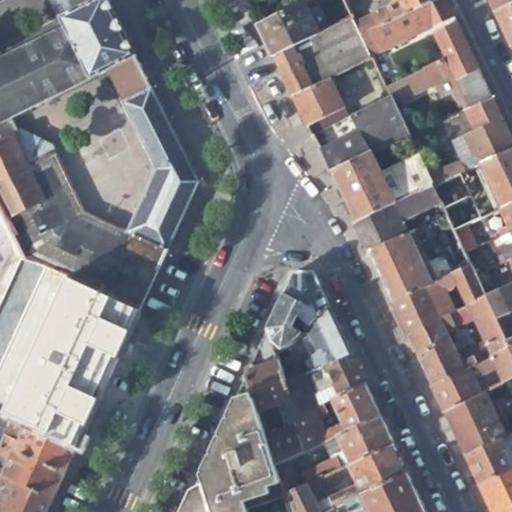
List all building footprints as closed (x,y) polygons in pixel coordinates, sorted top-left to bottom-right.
[(0,120),(104,70),(132,57),(133,56),(114,18),(105,0),(94,0),(57,18),(62,28),(0,57),(0,120)] [(389,10),(353,27),(359,40),(369,35),(439,0),(390,0),(392,3),(389,10)] [(446,7),(441,0),(439,0),(369,35),(377,51),(379,56),(451,18),(446,7)] [(511,9),(511,0),(486,0),(488,4),(495,17),(511,9)] [(300,7),(255,29),(261,41),(270,59),(315,38),(300,7)] [(511,9),(495,17),(503,35),(511,50),(511,49),(511,9)] [(315,38),(270,59),(280,78),(291,100),(327,82),(369,61),(367,56),(359,40),(353,27),(350,21),(315,38)] [(451,79),(465,111),(489,99),(475,68),(454,25),(432,36),(443,61),(383,90),(388,101),(398,123),(436,104),(429,90),(451,79)] [(367,56),(377,51),(369,35),(359,40),(367,56)] [(342,112),(327,82),(291,100),(300,119),(305,129),(342,112)] [(153,169),(123,232),(165,251),(196,184),(149,89),(148,90),(120,102),(153,169)] [(469,164),(472,169),(478,167),(511,151),(511,145),(501,122),(489,99),(465,111),(453,116),(458,125),(475,161),(469,164)] [(347,122),(311,139),(320,158),(328,174),(368,154),(369,158),(406,139),(398,123),(388,101),(347,122)] [(347,122),(342,112),(305,129),(311,139),(347,122)] [(411,149),(458,125),(453,116),(406,139),(411,149)] [(10,133),(10,134),(27,167),(52,155),(53,154),(49,146),(17,129),(10,133)] [(0,209),(23,254),(139,309),(148,291),(158,269),(160,263),(165,251),(123,232),(80,212),(77,206),(55,160),(52,155),(27,167),(10,134),(0,139),(0,209)] [(480,173),(499,211),(511,204),(511,151),(478,167),(480,173)] [(381,183),(369,158),(368,154),(328,174),(335,189),(339,198),(353,226),(393,207),(381,183)] [(58,159),(55,160),(77,206),(78,206),(81,204),(80,193),(66,165),(58,159)] [(465,171),(461,161),(431,173),(435,184),(465,171)] [(399,174),(412,198),(430,189),(418,165),(399,174)] [(467,179),(480,173),(478,167),(472,169),(464,173),(467,179)] [(399,174),(381,183),(393,207),(412,198),(399,174)] [(441,184),(430,189),(436,202),(448,197),(441,184)] [(400,223),(437,204),(436,202),(430,189),(412,198),(393,207),(353,226),(361,244),(366,254),(406,236),(400,223)] [(450,197),(448,197),(436,202),(437,204),(444,218),(451,233),(462,228),(464,227),(450,197)] [(493,241),(510,233),(511,231),(511,204),(499,211),(506,227),(490,235),(493,241)] [(0,411),(23,423),(75,449),(109,375),(139,309),(23,254),(0,209),(0,411)] [(473,251),(462,228),(451,233),(462,256),(473,251)] [(511,245),(499,251),(500,254),(505,263),(510,260),(511,259),(511,231),(510,233),(511,237),(511,245)] [(413,233),(406,236),(425,278),(439,271),(433,259),(428,262),(413,233)] [(445,268),(439,271),(425,278),(406,236),(366,254),(376,277),(390,305),(449,277),(445,268)] [(491,269),(505,263),(500,254),(486,260),(491,269)] [(454,285),(466,308),(483,300),(472,279),(469,272),(467,268),(449,277),(390,305),(398,322),(405,337),(438,322),(428,301),(447,291),(454,285)] [(476,269),(469,272),(472,279),(480,275),(476,269)] [(296,318),(305,327),(325,306),(310,273),(289,272),(283,286),(268,319),(263,331),(270,355),(287,345),(295,337),(298,333),(290,328),(296,318)] [(483,273),(480,275),(472,279),(483,300),(493,295),(483,273)] [(511,289),(511,287),(493,295),(483,300),(493,322),(509,314),(511,312),(511,289)] [(470,322),(488,360),(507,351),(504,345),(493,322),(483,300),(466,308),(438,322),(405,337),(416,361),(429,388),(466,371),(474,366),(470,359),(458,364),(443,332),(451,328),(453,330),(470,322)] [(306,360),(276,374),(280,385),(301,376),(321,366),(348,354),(335,327),(325,306),(305,327),(303,329),(314,354),(305,359),(306,360)] [(511,319),(509,314),(493,322),(504,345),(511,340),(511,319)] [(305,359),(314,354),(303,329),(298,333),(295,337),(305,359)] [(287,430),(263,441),(272,467),(285,461),(303,453),(291,418),(286,401),(280,385),(276,374),(270,355),(263,331),(256,346),(260,348),(265,362),(255,365),(246,368),(241,377),(249,400),(254,415),(276,405),(283,426),(286,424),(287,430)] [(500,385),(511,379),(511,362),(507,351),(488,360),(500,385)] [(321,366),(335,398),(362,385),(354,367),(348,354),(321,366)] [(474,387),(466,371),(429,388),(435,401),(441,413),(478,396),(474,387)] [(313,408),(301,376),(280,385),(286,401),(291,418),(313,408)] [(486,382),(474,387),(478,396),(482,394),(490,390),(486,382)] [(321,405),(313,408),(291,418),(303,453),(324,443),(378,418),(369,399),(362,385),(335,398),(328,401),(341,428),(337,430),(334,428),(321,434),(314,420),(320,417),(320,415),(324,413),(321,405)] [(503,438),(482,394),(478,396),(441,413),(452,438),(462,458),(503,438)] [(254,415),(249,400),(234,405),(235,409),(237,414),(222,419),(212,442),(216,453),(213,454),(205,457),(211,460),(209,469),(202,471),(198,473),(196,476),(202,493),(208,511),(240,511),(239,508),(281,495),(272,467),(263,441),(254,415)] [(305,486),(345,467),(391,446),(385,433),(378,418),(324,443),(332,460),(300,475),(305,486)] [(16,440),(3,433),(0,439),(0,442),(64,475),(71,459),(75,449),(23,423),(16,440)] [(511,447),(511,433),(503,438),(462,458),(470,474),(475,486),(508,471),(499,454),(511,447)] [(0,455),(7,459),(0,473),(0,474),(16,482),(52,500),(59,484),(64,475),(0,442),(0,455)] [(303,487),(293,491),(281,497),(286,511),(326,511),(357,498),(360,496),(405,476),(397,459),(391,446),(345,467),(354,486),(326,499),(329,504),(314,510),(303,487)] [(293,491),(285,461),(272,467),(281,495),(281,497),(293,491)] [(511,511),(511,469),(508,471),(475,486),(486,509),(487,511),(511,511)] [(0,474),(0,511),(1,511),(16,482),(0,474)] [(421,511),(416,499),(405,476),(360,496),(357,498),(326,511),(360,511),(363,511),(421,511)] [(16,482),(1,511),(46,511),(52,500),(16,482)] [(208,511),(202,493),(187,500),(192,510),(187,511),(208,511)]
